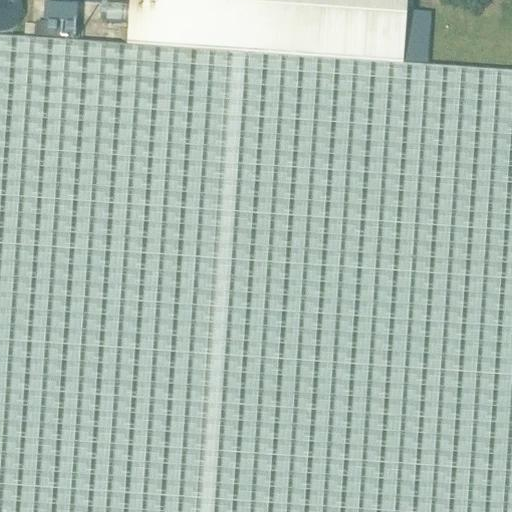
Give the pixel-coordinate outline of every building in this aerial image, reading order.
[(25,6),(25,5),(24,1),(24,0),(0,0),(0,30),(3,30),(8,29),(12,27),(16,24),(19,20),(22,15),(24,11),(25,6)] [(130,0),(127,50),(254,59),(403,69),(407,0),(130,0)] [(43,17),(43,25),(76,28),(77,10),(44,8),(43,17)] [(35,41),(77,44),(78,28),(76,28),(43,25),(36,25),(35,41)] [(217,511),(254,59),(127,50),(0,41),(0,511),(217,511)] [(254,59),(217,511),(511,511),(511,76),(403,69),(254,59)]
